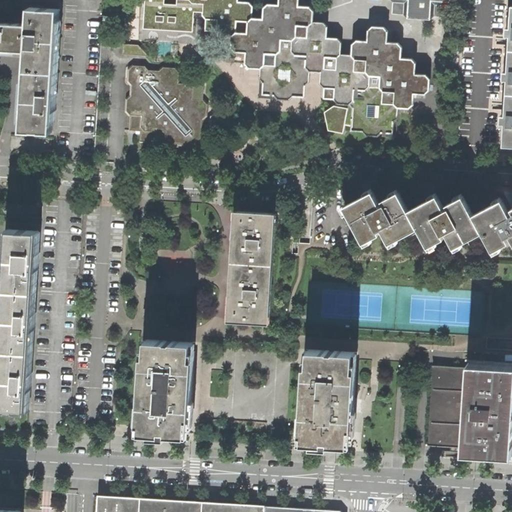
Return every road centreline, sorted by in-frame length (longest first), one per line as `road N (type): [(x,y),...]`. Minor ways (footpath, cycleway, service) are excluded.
road 1 (residential): [(511,173),(357,165),(260,191),(0,174)]
road 2 (residential): [(371,481),(0,457)]
road 3 (residential): [(511,490),(371,481)]
